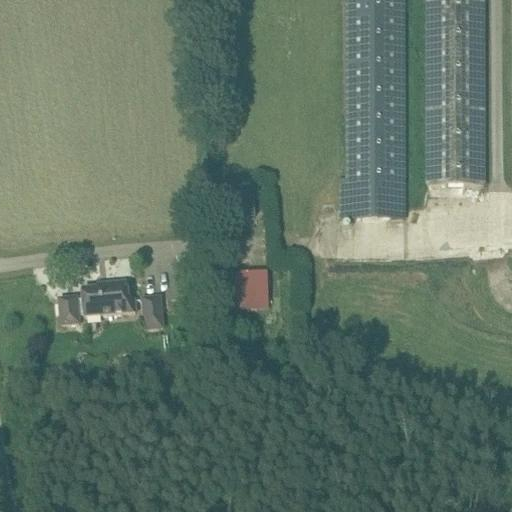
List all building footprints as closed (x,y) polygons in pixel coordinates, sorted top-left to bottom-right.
[(347,180),(404,181),(403,0),(427,0),(428,189),(484,188),(483,0),(346,0),(347,175),(347,180)] [(212,192),(213,216),(255,214),(254,191),(212,192)] [(237,313),(272,312),(271,273),(236,274),(237,313)] [(76,300),(59,302),(62,328),(79,326),(78,319),(84,318),(84,320),(136,315),(135,301),(128,302),(127,284),(110,286),(110,289),(82,292),(83,301),(76,301),(76,300)] [(143,301),(145,333),(163,331),(161,299),(143,301)]
